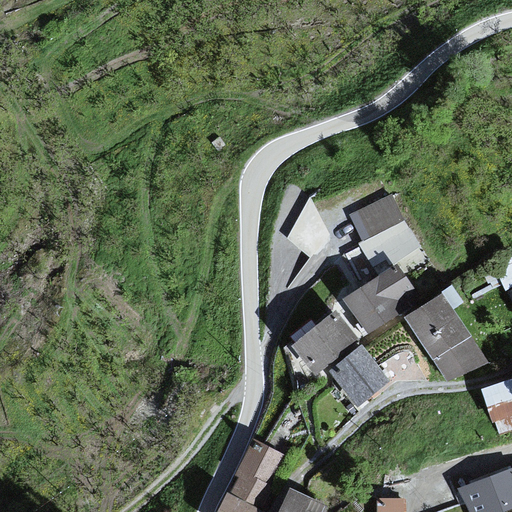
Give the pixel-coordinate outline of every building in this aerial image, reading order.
[(395,199),(352,219),(365,245),(360,249),(378,281),(422,252),(395,199)] [(378,281),(342,303),(367,339),(425,308),(397,269),(378,281)] [(425,308),(404,322),(449,385),(489,364),(440,298),(425,308)] [(334,315),(291,351),(313,379),(360,345),(334,315)] [(358,349),(331,371),(359,410),(389,383),(358,349)] [(511,381),(478,393),(497,436),(511,432),(511,381)] [(239,481),(231,495),(262,511),(268,487),(283,456),(253,444),(235,478),(239,481)] [(511,472),(465,489),(473,511),(509,511),(511,511),(511,472)] [(326,511),(329,509),(288,490),(278,511),(326,511)] [(257,511),(226,496),(219,511),(257,511)] [(404,511),(403,500),(376,500),(377,511),(404,511)]
